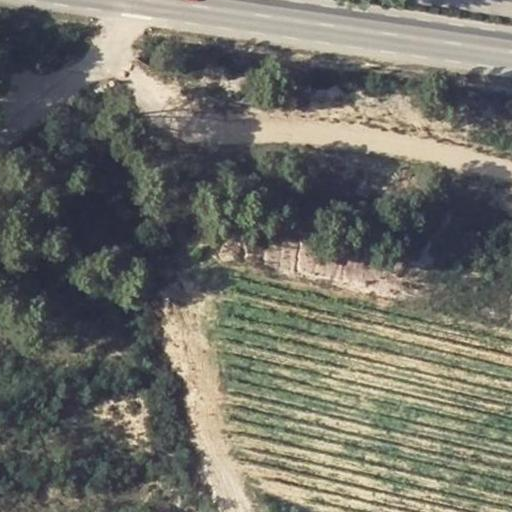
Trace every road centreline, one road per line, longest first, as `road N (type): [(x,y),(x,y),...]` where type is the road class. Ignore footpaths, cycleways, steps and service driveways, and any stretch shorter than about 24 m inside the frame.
road 1 (track): [(108,49),(170,114),(216,129),(325,130),(511,172)]
road 2 (secondary): [(131,1),(511,54)]
road 3 (track): [(248,511),(225,465),(198,332),(210,272)]
road 4 (unclassified): [(131,1),(108,49),(0,135)]
